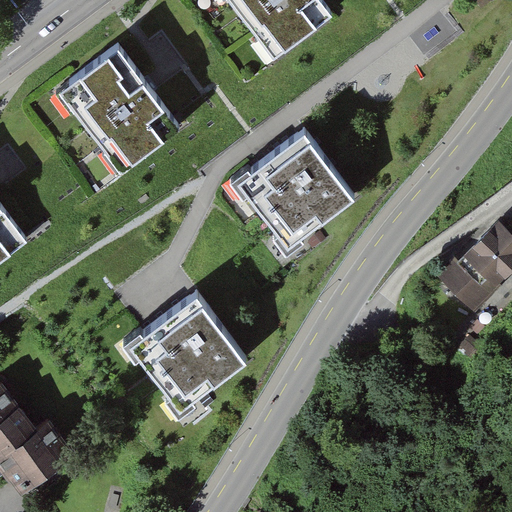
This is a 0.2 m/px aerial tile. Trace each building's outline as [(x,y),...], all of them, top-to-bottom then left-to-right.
[(323,0),(234,0),(273,51),(330,8),(323,0)] [(120,43),(58,90),(121,171),(183,124),(120,43)] [(332,132),(265,178),(307,241),(375,195),(332,132)] [(0,201),(0,256),(27,236),(0,201)] [(511,221),(506,215),(446,272),(482,310),(511,281),(511,221)] [(218,292),(151,341),(200,408),(267,359),(218,292)] [(12,385),(0,393),(0,459),(7,454),(35,496),(95,456),(68,415),(54,424),(39,401),(28,408),(12,385)]
